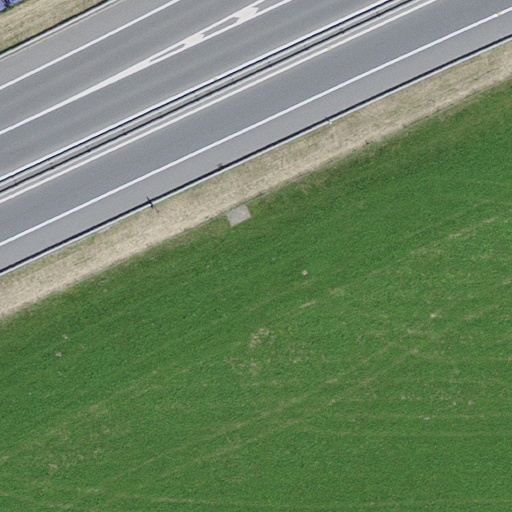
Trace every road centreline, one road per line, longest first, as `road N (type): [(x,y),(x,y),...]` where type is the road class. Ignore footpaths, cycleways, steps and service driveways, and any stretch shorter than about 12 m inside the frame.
road 1 (motorway): [(0,240),(511,2)]
road 2 (motorway): [(376,0),(110,97)]
road 3 (motorway): [(269,0),(110,97)]
